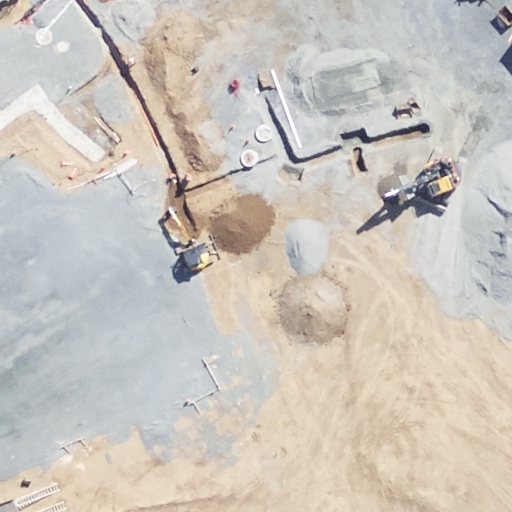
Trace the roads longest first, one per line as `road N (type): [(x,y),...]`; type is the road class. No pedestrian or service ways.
road 1 (unknown): [(157,0),(238,97),(271,260),(295,511)]
road 2 (residential): [(0,60),(141,0)]
